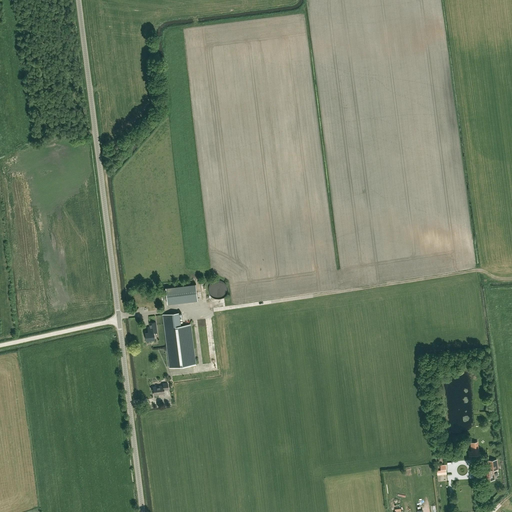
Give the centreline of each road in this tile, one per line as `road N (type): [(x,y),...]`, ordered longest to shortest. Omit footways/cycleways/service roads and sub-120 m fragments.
road 1 (tertiary): [(119,320),(78,0)]
road 2 (tertiary): [(142,511),(119,320)]
road 3 (unclassified): [(0,345),(119,320)]
